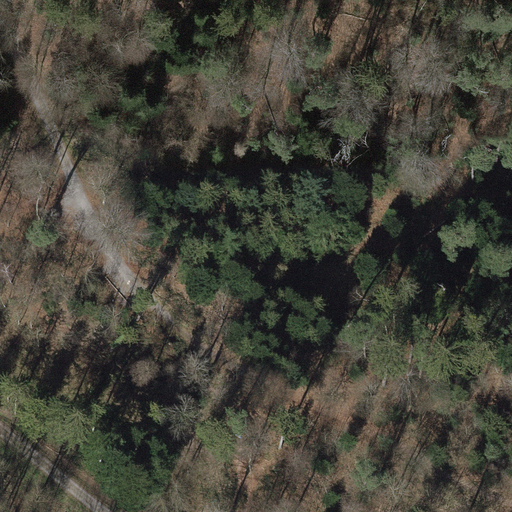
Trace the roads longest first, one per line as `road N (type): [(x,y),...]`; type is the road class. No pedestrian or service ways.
road 1 (track): [(88,211),(10,47),(2,0)]
road 2 (track): [(0,427),(101,511)]
